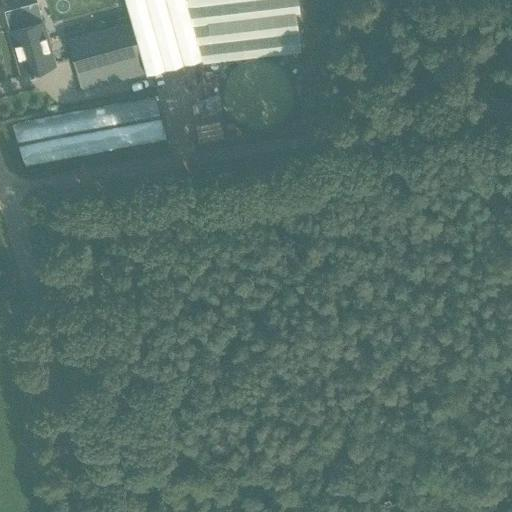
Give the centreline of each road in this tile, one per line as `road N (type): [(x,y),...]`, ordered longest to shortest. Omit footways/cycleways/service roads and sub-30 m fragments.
road 1 (track): [(511,108),(5,190)]
road 2 (unclassified): [(74,511),(0,174)]
